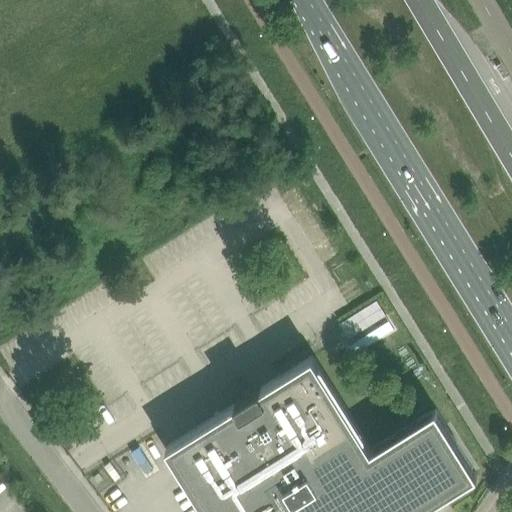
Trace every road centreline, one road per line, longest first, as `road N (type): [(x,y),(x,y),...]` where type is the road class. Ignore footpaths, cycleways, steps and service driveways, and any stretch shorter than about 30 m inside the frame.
road 1 (primary): [(305,0),(511,338)]
road 2 (unknown): [(202,371),(159,296),(125,300),(105,327),(148,405)]
road 3 (unknown): [(268,334),(316,298),(284,225),(254,233),(229,250),(228,262)]
road 4 (primary): [(511,159),(417,0)]
road 5 (unclassified): [(0,393),(87,511)]
